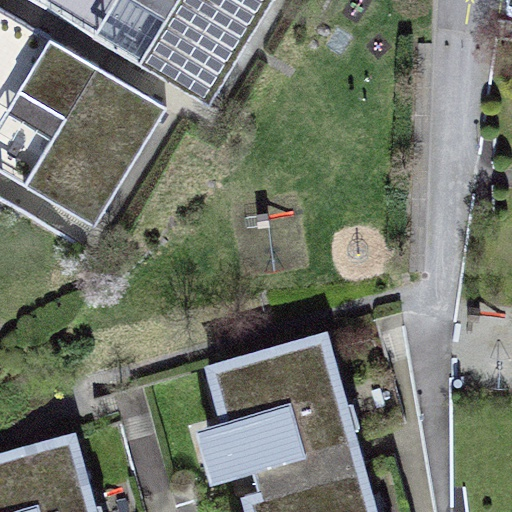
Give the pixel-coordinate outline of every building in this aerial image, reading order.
[(36,0),(97,36),(118,0),(36,0)] [(211,104),(273,0),(118,0),(97,36),(211,104)] [(0,128),(53,39),(0,7),(0,128)] [(0,166),(98,225),(168,107),(53,39),(0,128),(0,166)] [(0,197),(0,241),(19,210),(0,197)] [(213,368),(253,511),(332,511),(372,501),(325,337),(213,368)] [(92,511),(71,434),(0,453),(0,511),(92,511)] [(332,511),(374,511),(372,501),(332,511)]
